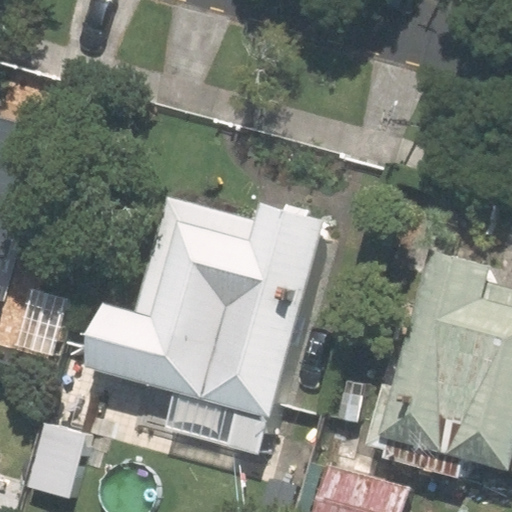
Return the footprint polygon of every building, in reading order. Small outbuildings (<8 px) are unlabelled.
[(0,301),(16,306),(70,110),(0,91),(0,301)] [(274,481),(291,418),(299,421),(356,214),(290,196),(283,221),(197,197),(166,309),(128,298),(109,368),(192,391),(175,454),(274,481)] [(425,381),(409,377),(392,435),(511,469),(511,259),(464,245),(425,381)] [(46,267),(28,342),(71,352),(89,277),(46,267)] [(105,433),(59,423),(43,497),(89,507),(105,433)] [(0,435),(0,479),(12,438),(0,435)] [(417,511),(424,483),(343,463),(334,502),(341,504),(339,511),(417,511)]
